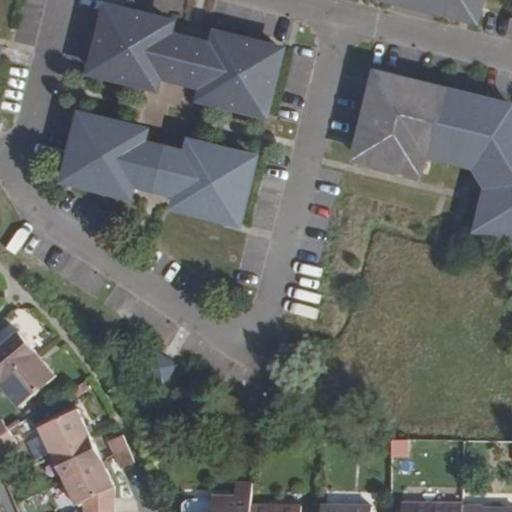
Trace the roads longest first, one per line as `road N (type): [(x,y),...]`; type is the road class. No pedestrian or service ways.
road 1 (unclassified): [(20,163),(18,187),(31,208),(255,360),(337,19)]
road 2 (unclassified): [(511,62),(337,19)]
road 3 (unclassified): [(60,0),(20,163)]
